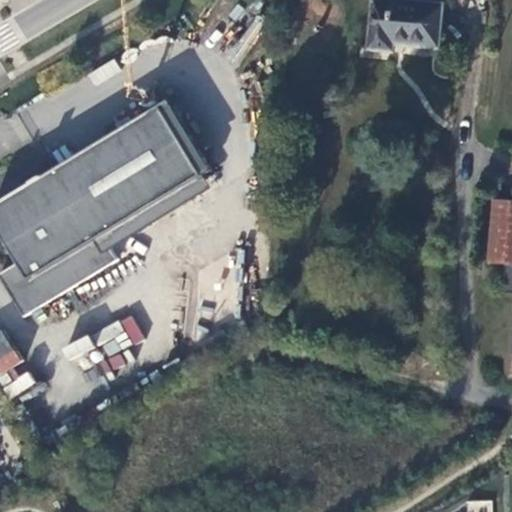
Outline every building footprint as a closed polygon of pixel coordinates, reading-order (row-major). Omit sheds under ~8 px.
[(445,6),(383,0),(376,0),(371,49),(395,51),(396,44),(441,48),(445,6)] [(207,177),(163,108),(0,205),(0,219),(22,260),(4,274),(27,313),(120,260),(109,236),(207,177)] [(511,202),(496,201),(491,262),(509,264),(511,264),(511,202)] [(96,332),(108,356),(143,338),(131,314),(96,332)] [(27,367),(22,369),(3,329),(0,330),(0,387),(5,399),(35,385),(27,367)]
